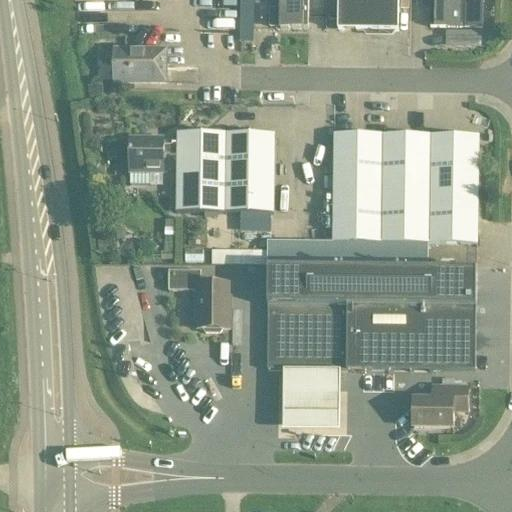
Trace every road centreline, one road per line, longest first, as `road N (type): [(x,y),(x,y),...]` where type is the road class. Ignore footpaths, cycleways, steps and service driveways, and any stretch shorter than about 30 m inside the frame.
road 1 (secondary): [(65,480),(38,120),(10,0)]
road 2 (secondary): [(6,0),(40,274),(40,480)]
road 3 (unknown): [(117,283),(143,359),(193,407),(232,422),(244,289)]
road 4 (unclassified): [(511,488),(231,483)]
road 5 (unclassified): [(511,86),(244,81)]
road 6 (unknown): [(279,285),(511,275)]
road 7 (unknown): [(229,232),(279,231),(305,208),(315,82)]
road 8 (unclassified): [(231,483),(65,480)]
road 9 (unknown): [(75,0),(95,21),(175,32),(175,0)]
